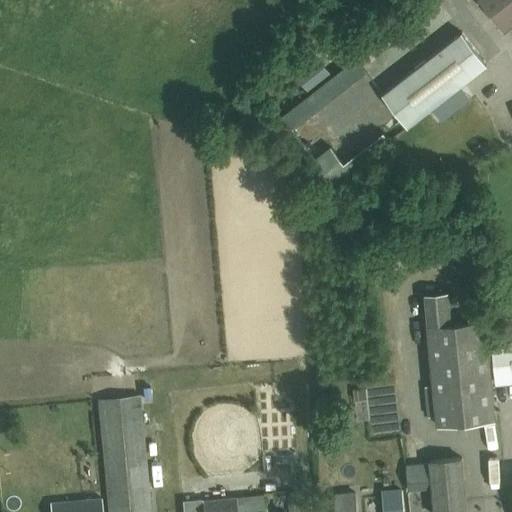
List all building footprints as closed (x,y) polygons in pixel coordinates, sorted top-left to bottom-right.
[(511,0),(481,0),(505,30),(511,24),(511,0)] [(462,32),(383,93),(408,126),(487,65),(462,32)] [(293,71),(308,92),(330,75),(315,55),(293,71)] [(331,146),(302,167),(320,191),(389,140),(383,132),(343,162),(331,146)] [(444,242),(477,238),(476,225),(443,228),(444,242)] [(458,277),(479,274),(478,263),(457,266),(458,277)] [(428,329),(438,426),(496,420),(486,323),(451,327),(448,295),(425,297),(428,329)] [(511,340),(492,342),(496,383),(511,381),(511,340)] [(98,398),(108,511),(149,511),(148,500),(151,500),(140,393),(98,398)] [(433,488),(434,511),(467,511),(462,458),(430,461),(430,462),(406,464),(408,490),(433,488)] [(357,511),(355,492),(336,493),(335,494),(337,511),(357,511)] [(204,498),(204,511),(236,511),(235,495),(204,498)] [(101,511),(100,497),(50,502),(50,511),(101,511)]
